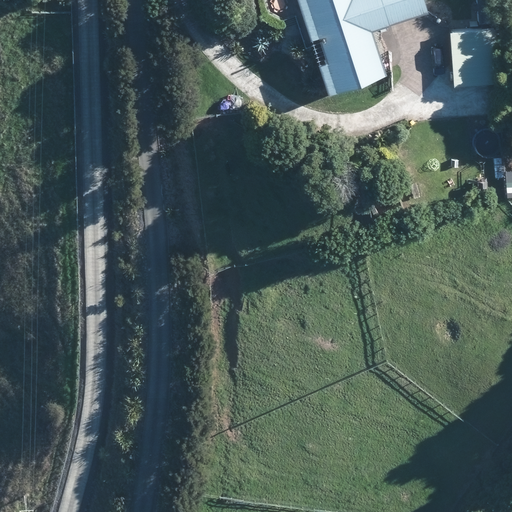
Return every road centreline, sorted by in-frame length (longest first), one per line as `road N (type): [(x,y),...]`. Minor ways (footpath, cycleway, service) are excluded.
road 1 (unknown): [(105,0),(104,378),(78,511)]
road 2 (unknown): [(145,0),(168,292),(149,511)]
